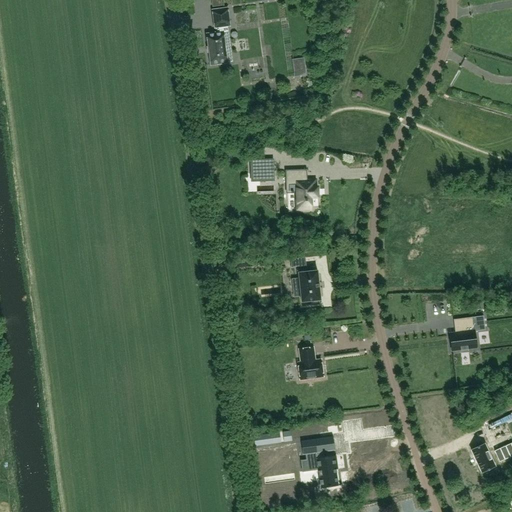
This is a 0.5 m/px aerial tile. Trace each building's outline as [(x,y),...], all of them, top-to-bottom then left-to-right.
[(232,61),(227,26),(229,26),(227,9),(213,11),(215,28),(216,28),(217,33),(207,35),(211,65),(227,62),(232,61)] [(263,159),(249,160),(250,173),(260,173),(260,182),(272,181),(271,172),(263,173),(263,159)] [(307,169),(285,170),(285,176),(287,176),(288,192),(291,192),(291,193),(293,193),(293,192),(297,192),(297,200),(297,210),(311,209),(311,197),(317,197),(317,188),(315,188),(315,181),(307,181),(307,169)] [(449,265),(459,265),(459,245),(468,246),(469,232),(466,232),(467,219),(452,219),(452,222),(445,222),(445,227),(444,227),(443,240),(445,240),(444,253),(450,253),(449,265)] [(301,302),(321,300),(318,271),(305,272),(305,266),(306,266),(305,258),(291,259),(292,267),(299,267),(299,273),(298,273),(300,287),(293,288),(294,297),(301,296),(301,302)] [(482,302),(475,303),(475,310),(483,309),(482,302)] [(450,334),(452,351),(461,349),(461,351),(461,349),(467,349),(467,350),(468,350),(468,349),(477,347),(473,317),(453,320),(454,327),(457,327),(458,333),(450,334)] [(301,362),(298,363),(301,380),(323,376),(321,359),(315,360),(313,347),(299,349),(301,362)] [(503,411),(481,421),(486,431),(508,421),(503,411)] [(320,453),(322,452),(320,438),(301,441),(301,442),(302,442),(304,454),(303,454),(303,455),(309,454),(310,459),(301,461),(302,472),(319,469),(321,488),(338,486),(336,472),(337,472),(336,469),(338,469),(336,456),(321,458),(320,453)] [(467,449),(477,473),(491,467),(480,443),(467,449)] [(507,459),(511,456),(511,443),(502,448),(507,459)]
